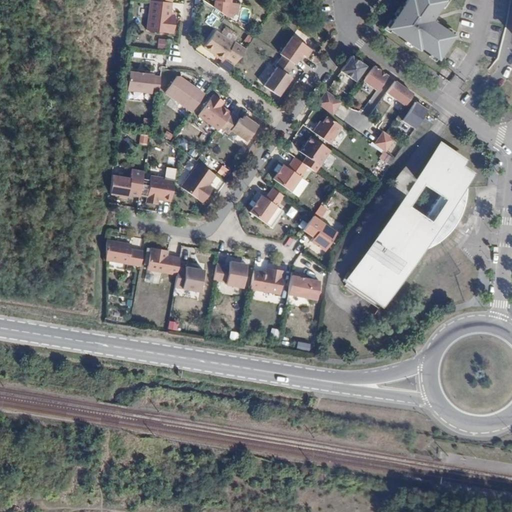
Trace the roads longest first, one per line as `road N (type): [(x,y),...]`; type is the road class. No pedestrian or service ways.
road 1 (secondary): [(328,381),(0,327)]
road 2 (unknown): [(453,104),(337,270),(333,293),(355,315)]
road 3 (residential): [(352,32),(511,141)]
road 4 (residential): [(284,126),(186,56),(192,0)]
road 5 (residential): [(284,126),(203,237)]
road 6 (residential): [(498,324),(511,192)]
